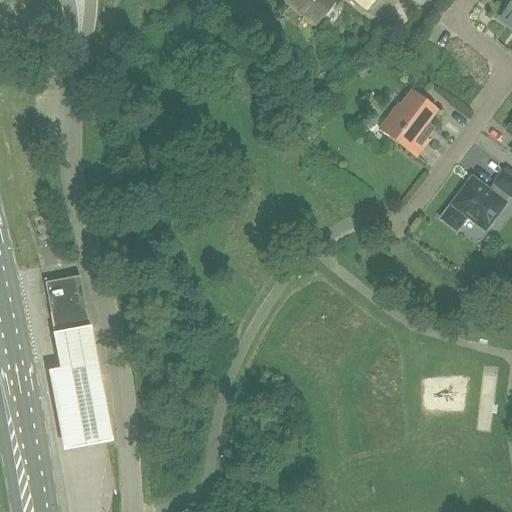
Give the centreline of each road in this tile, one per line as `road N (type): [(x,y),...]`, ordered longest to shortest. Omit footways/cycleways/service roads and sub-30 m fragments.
road 1 (unclassified): [(131,511),(118,363),(73,172),(78,39)]
road 2 (residential): [(511,78),(394,233)]
road 3 (primary): [(27,511),(0,353)]
